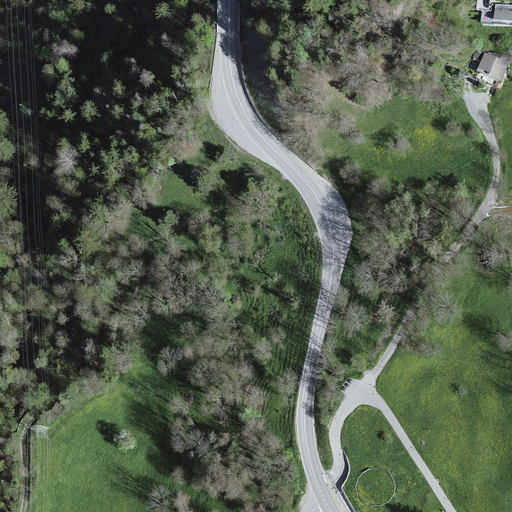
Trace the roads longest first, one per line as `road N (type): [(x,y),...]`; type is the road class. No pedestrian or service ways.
road 1 (tertiary): [(230,0),(236,94),(255,129),(312,190),(332,239),(304,410),(318,486)]
road 2 (unclassified): [(466,90),(494,142),(486,199),(369,369),(359,397)]
road 3 (track): [(111,249),(70,374),(26,415),(12,464),(13,511)]
road 4 (residential): [(359,397),(381,405),(456,511)]
